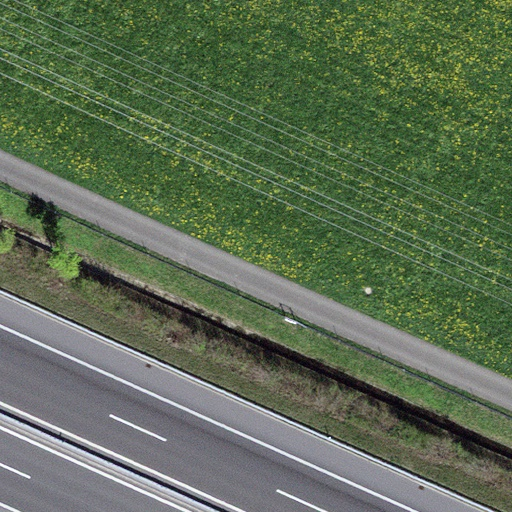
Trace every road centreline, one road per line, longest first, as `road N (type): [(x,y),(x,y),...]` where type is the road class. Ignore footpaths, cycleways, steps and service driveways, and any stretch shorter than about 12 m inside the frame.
road 1 (unclassified): [(511,393),(0,163)]
road 2 (motorway): [(323,511),(0,366)]
road 3 (motorway): [(0,461),(112,511)]
